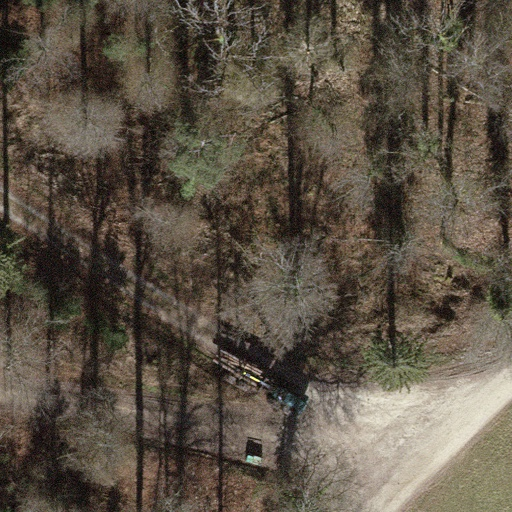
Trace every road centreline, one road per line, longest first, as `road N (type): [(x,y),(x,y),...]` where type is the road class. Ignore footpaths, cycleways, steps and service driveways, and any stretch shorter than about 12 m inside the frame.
road 1 (track): [(0,188),(426,453),(0,391)]
road 2 (track): [(511,374),(369,511)]
